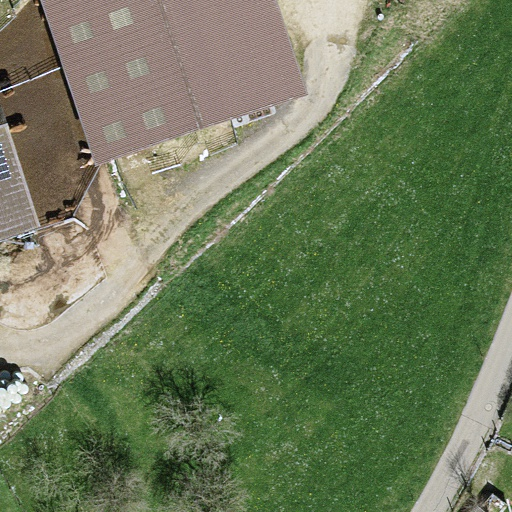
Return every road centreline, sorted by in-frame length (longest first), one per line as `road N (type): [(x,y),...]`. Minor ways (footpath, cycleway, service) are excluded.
road 1 (track): [(100,312),(247,156),(311,111),(341,0)]
road 2 (residential): [(426,511),(511,349)]
